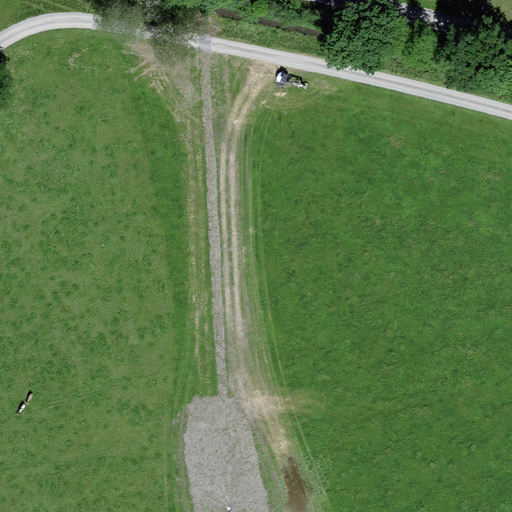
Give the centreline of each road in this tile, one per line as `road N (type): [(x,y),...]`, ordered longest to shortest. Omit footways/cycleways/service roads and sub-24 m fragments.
road 1 (track): [(511,111),(84,19),(18,23),(0,41)]
road 2 (unclassified): [(511,32),(374,0)]
